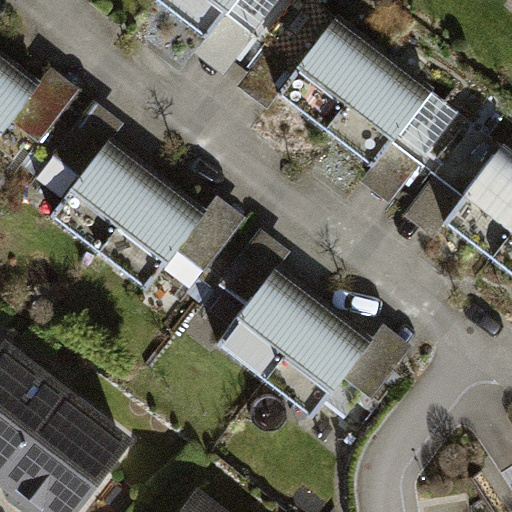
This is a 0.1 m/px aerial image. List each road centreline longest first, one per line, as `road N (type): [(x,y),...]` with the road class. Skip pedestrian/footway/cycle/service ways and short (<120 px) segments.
road 1 (residential): [(26,0),(473,340)]
road 2 (residential): [(386,511),(383,466),(473,340)]
